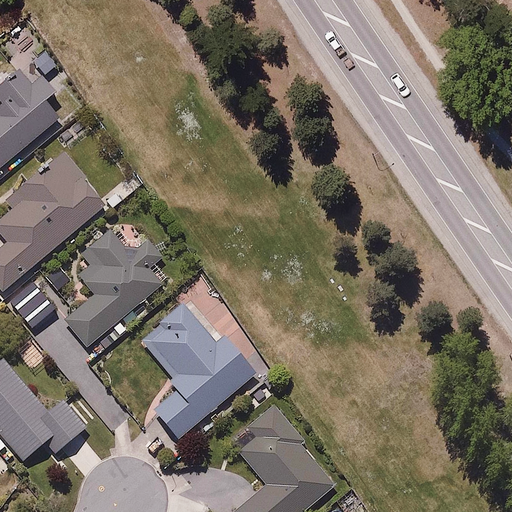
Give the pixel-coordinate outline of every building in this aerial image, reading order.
[(51,112),(64,101),(43,77),(33,85),(20,71),(0,88),(0,177),(61,123),(51,112)] [(0,217),(2,220),(0,221),(0,243),(4,248),(0,251),(0,295),(3,299),(113,206),(65,149),(0,204),(0,217)] [(152,275),(167,262),(149,242),(135,256),(110,229),(78,257),(93,274),(81,284),(94,298),(62,327),(87,354),(162,286),(152,275)] [(151,418),(183,449),(256,375),(183,302),(141,344),(183,385),(151,418)] [(56,462),(93,432),(56,385),(39,398),(8,358),(0,364),(0,435),(24,466),(46,449),(56,462)] [(314,511),(339,492),(269,408),(227,442),(266,489),(238,511),(314,511)]
